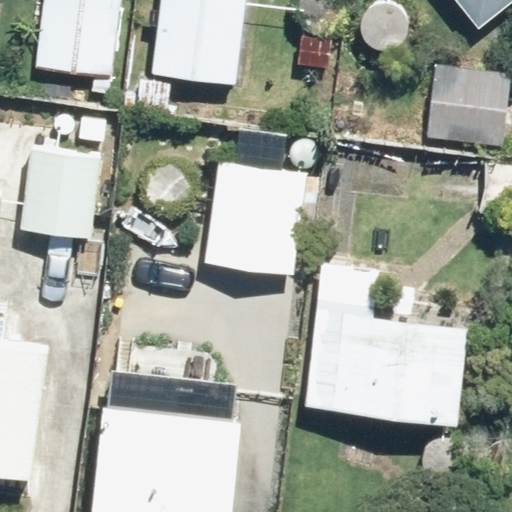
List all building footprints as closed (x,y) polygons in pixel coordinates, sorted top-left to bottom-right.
[(115,78),(121,0),(42,0),(36,70),(115,78)] [(166,0),(157,72),(238,83),(248,0),(166,0)] [(511,0),(462,0),(483,25),(511,0)] [(333,66),(333,40),(302,39),(302,66),(333,66)] [(430,137),(505,144),(511,83),(511,73),(438,64),(430,137)] [(139,106),(170,108),(172,82),(141,80),(139,106)] [(0,190),(24,192),(28,129),(0,127),(0,190)] [(92,237),(100,156),(34,148),(26,229),(92,237)] [(221,161),(210,262),(300,271),(311,171),(221,161)] [(0,472),(33,477),(48,350),(5,344),(8,316),(0,314),(0,222),(3,198),(0,197),(0,472)] [(310,406),(461,422),(471,327),(374,317),(380,269),(326,263),(310,406)] [(134,375),(165,376),(165,344),(134,344),(134,375)] [(236,511),(245,422),(105,410),(95,511),(236,511)]
